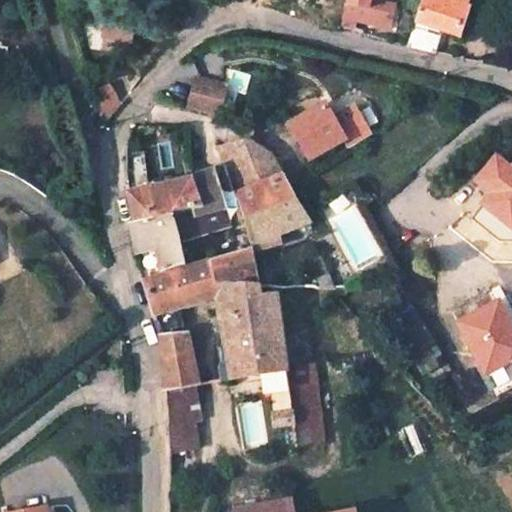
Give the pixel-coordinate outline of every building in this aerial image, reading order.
[(348,0),(343,20),(355,23),(374,28),(378,13),(371,11),(373,0),(348,0)] [(465,6),(467,0),(423,0),(416,23),(407,48),(435,54),(443,31),(460,36),(469,8),(465,6)] [(228,89),(200,82),(192,111),(221,118),(228,89)] [(97,94),(103,108),(110,118),(120,104),(109,88),(97,94)] [(310,160),(345,141),(350,149),(370,136),(356,110),(334,122),(325,108),(291,125),(310,160)] [(279,237),(308,221),(272,157),(247,141),(219,149),(226,169),(242,218),(249,250),(250,253),(282,244),(279,237)] [(178,245),(227,229),(215,172),(194,178),(149,192),(143,153),(127,154),(127,187),(129,197),(135,225),(131,225),(138,259),(161,254),(165,274),(184,268),(178,245)] [(255,282),(250,253),(249,250),(207,263),(217,288),(236,281),(255,282)] [(154,309),(217,288),(207,263),(144,282),(154,309)] [(325,272),(313,272),(314,288),(332,289),(338,289),(338,275),(325,276),(325,272)] [(217,288),(234,378),(276,372),(277,378),(287,377),(274,289),(259,291),(258,285),(257,282),(255,282),(236,281),(217,288)] [(511,330),(498,306),(460,327),(486,376),(511,362),(511,330)] [(417,314),(398,325),(427,375),(446,364),(417,314)] [(189,332),(163,336),(168,390),(199,384),(189,332)] [(293,384),(288,385),(296,445),(321,443),(311,358),(290,361),(293,384)] [(288,385),(282,385),(290,446),(296,445),(288,385)] [(194,386),(168,390),(169,415),(199,410),(194,386)] [(199,410),(169,415),(170,453),(192,450),(199,410)] [(285,511),(283,499),(228,509),(228,511),(285,511)]
